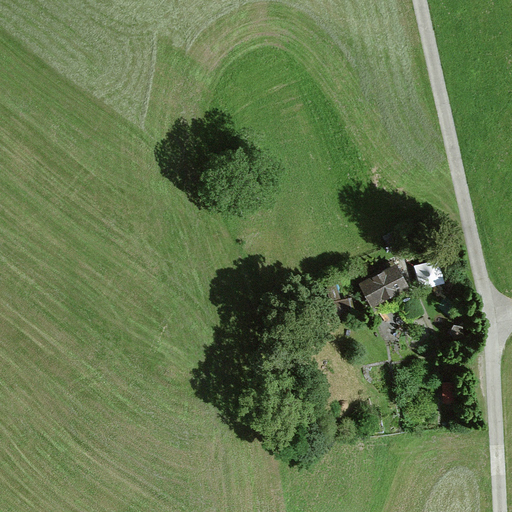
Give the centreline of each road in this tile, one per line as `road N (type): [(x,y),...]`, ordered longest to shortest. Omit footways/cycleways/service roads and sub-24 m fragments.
road 1 (track): [(422,0),(495,327)]
road 2 (track): [(499,511),(495,327)]
